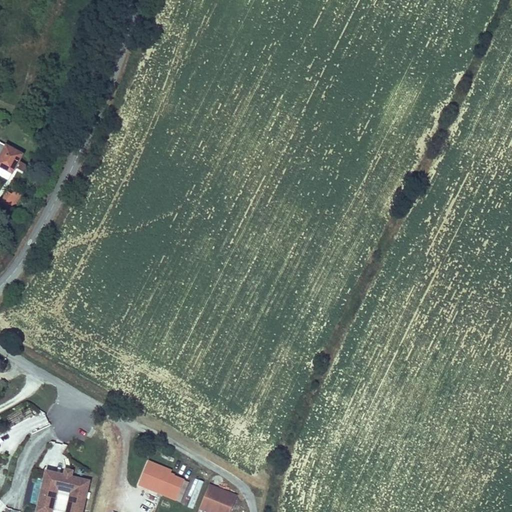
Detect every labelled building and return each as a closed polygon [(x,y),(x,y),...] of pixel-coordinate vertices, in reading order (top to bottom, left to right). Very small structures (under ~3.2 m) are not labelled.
[(0,152),(0,167),(12,174),(23,153),(5,143),(0,152)] [(0,202),(12,211),(23,195),(14,190),(12,194),(7,191),(0,201),(0,202)] [(169,473),(171,469),(149,460),(138,484),(176,500),(184,479),(169,473)] [(68,511),(82,511),(90,482),(72,477),(66,476),(48,472),(42,496),(56,499),(57,493),(72,496),(68,511)] [(206,511),(229,511),(236,494),(209,483),(199,509),(206,511)] [(52,511),(56,499),(42,496),(38,511),(52,511)]
